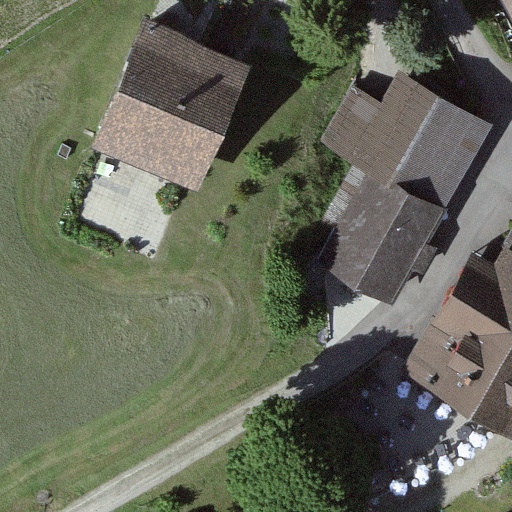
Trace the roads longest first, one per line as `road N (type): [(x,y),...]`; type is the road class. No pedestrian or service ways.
road 1 (track): [(306,387),(395,315),(511,181)]
road 2 (track): [(306,387),(82,511)]
road 3 (track): [(435,0),(511,112)]
